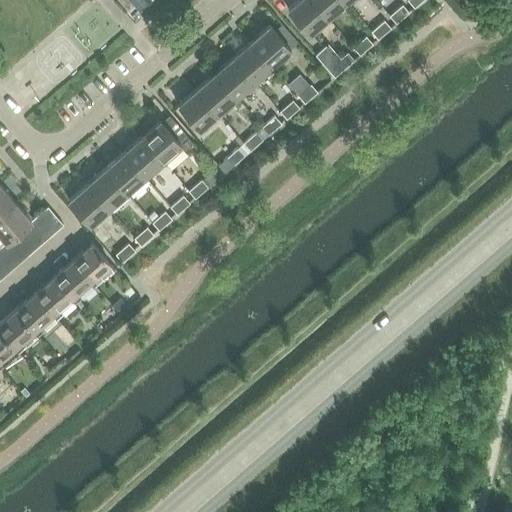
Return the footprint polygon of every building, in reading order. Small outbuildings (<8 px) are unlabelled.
[(328,16),(313,0),(297,0),(288,8),(310,32),(328,16)] [(345,0),(313,0),(328,16),(346,1),(345,0)] [(402,4),(399,6),(389,15),(396,22),(409,11),(402,4)] [(371,31),(377,38),(390,27),(384,20),(371,31)] [(270,24),(252,40),(273,64),(291,48),(270,24)] [(353,46),(359,54),(372,43),(366,35),(353,46)] [(252,40),(234,56),(254,79),(273,64),(252,40)] [(315,55),(334,76),(354,59),(347,52),(340,57),(328,43),(315,55)] [(234,56),(216,71),(236,95),(254,79),(234,56)] [(216,71),(198,87),(218,111),(236,95),(216,71)] [(300,92),(307,99),(319,89),(313,82),(300,92)] [(218,111),(198,87),(179,103),(199,127),(218,111)] [(282,108),(288,115),(300,105),(294,98),(282,108)] [(264,124),(270,131),(283,121),(276,113),(264,124)] [(161,119),(142,135),(163,158),(180,143),(181,142),(161,119)] [(246,140),(252,147),(264,136),(258,129),(246,140)] [(142,135),(124,150),(145,174),(163,158),(142,135)] [(181,142),(180,143),(185,149),(193,142),(188,137),(181,142)] [(226,157),(232,164),(245,153),(239,146),(226,157)] [(124,150),(106,166),(127,190),(145,174),(124,150)] [(106,166),(88,182),(109,205),(127,190),(106,166)] [(190,188),(196,195),(209,184),(203,177),(190,188)] [(109,205),(88,182),(70,198),(90,222),(109,205)] [(0,213),(15,201),(0,183),(0,213)] [(172,203),(178,211),(179,211),(191,200),(184,193),(172,203)] [(21,228),(29,220),(31,219),(15,201),(0,213),(0,233),(6,240),(12,235),(21,228)] [(47,204),(38,212),(54,230),(63,222),(47,204)] [(153,220),(159,227),(172,216),(166,209),(153,220)] [(38,212),(31,219),(29,220),(45,238),(54,230),(38,212)] [(29,220),(21,228),(36,245),(45,238),(29,220)] [(135,235),(141,243),(154,232),(148,224),(135,235)] [(21,228),(12,235),(27,253),(36,245),(21,228)] [(105,234),(100,237),(105,243),(110,240),(105,234)] [(12,235),(6,240),(3,243),(19,261),(27,253),(12,235)] [(117,251),(123,259),(136,248),(130,240),(117,251)] [(92,241),(72,258),(91,279),(110,262),(92,241)] [(3,243),(0,245),(0,256),(10,268),(19,261),(3,243)] [(0,256),(0,274),(1,276),(10,268),(0,256)] [(72,258),(53,274),(72,296),(91,279),(72,258)] [(53,274),(34,291),(53,312),(72,296),(53,274)] [(34,291),(15,307),(34,329),(53,312),(34,291)] [(120,297),(112,304),(121,314),(128,307),(120,297)] [(15,307),(0,320),(0,328),(15,345),(34,329),(15,307)] [(0,328),(0,358),(15,345),(0,328)] [(25,387),(21,390),(26,396),(29,393),(25,387)]
